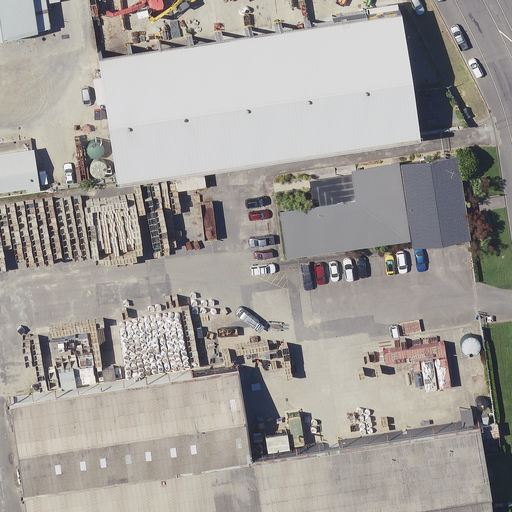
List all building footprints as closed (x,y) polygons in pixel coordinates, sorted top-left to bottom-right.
[(25,0),(0,0),(0,37),(31,32),(25,0)] [(0,187),(39,182),(34,145),(0,149),(0,187)] [(436,169),(378,178),(389,246),(390,254),(448,245),(436,169)] [(389,246),(378,178),(326,187),(330,211),(258,222),(265,266),(389,246)] [(50,202),(9,209),(16,246),(56,239),(50,202)] [(208,377),(0,409),(0,472),(5,504),(223,469),(208,377)] [(223,469),(5,504),(6,511),(473,511),(461,431),(223,469)]
